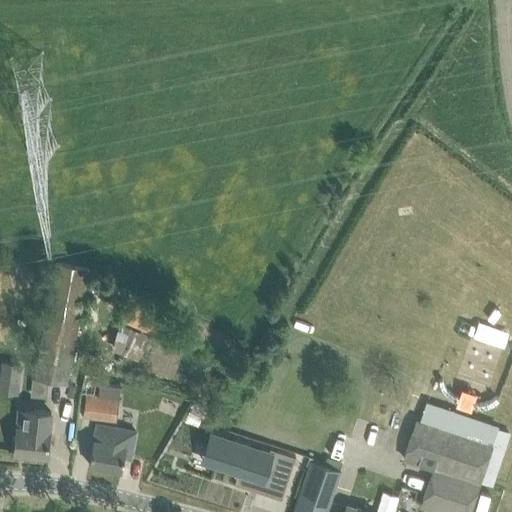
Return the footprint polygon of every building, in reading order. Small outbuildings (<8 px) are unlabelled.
[(67,384),(85,277),(86,272),(54,266),(34,378),(67,384)] [(163,336),(174,311),(130,292),(119,318),(163,336)] [(24,361),(4,359),(2,375),(22,376),(24,361)] [(86,395),(83,415),(96,417),(97,417),(114,419),(118,420),(119,410),(121,399),(122,395),(123,385),(103,382),(100,396),(97,395),(86,394),(86,395)] [(14,452),(47,455),(52,407),(19,404),(14,452)] [(479,481),(491,444),(415,419),(402,458),(432,467),(420,504),(443,511),(468,511),(473,499),(479,481)] [(89,464),(121,470),(124,455),(131,457),(136,430),(97,422),(89,464)] [(201,422),(170,472),(185,482),(217,431),(201,422)] [(218,434),(209,463),(236,471),(234,477),(258,485),(264,468),(272,471),(274,463),(289,468),(293,454),(268,446),(266,450),(218,434)] [(293,511),(325,511),(339,470),(310,460),(293,511)]
